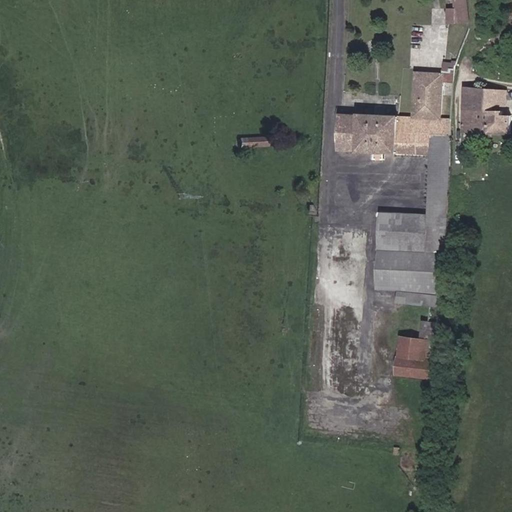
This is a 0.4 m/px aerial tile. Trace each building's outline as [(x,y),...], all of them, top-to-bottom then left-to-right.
[(469,22),(467,0),(455,0),(458,23),(469,22)] [(442,119),(444,82),(454,83),(455,69),(456,66),(457,64),(453,63),(444,62),(444,75),(417,73),(415,117),(442,119)] [(511,134),(511,121),(511,116),(504,116),(504,112),(494,111),(494,106),(495,90),(465,88),(463,132),(486,133),(490,133),(511,134)] [(505,106),(505,100),(507,100),(507,91),(495,90),(494,106),(505,106)] [(399,153),(400,117),(342,114),(340,151),(359,151),(359,152),(399,153)] [(446,252),(451,135),(451,119),(442,119),(415,117),(400,117),(399,153),(432,154),(430,216),(381,213),(378,289),(441,295),(446,252)] [(269,145),(268,137),(241,139),(242,147),(269,145)] [(440,307),(441,296),(400,291),(398,302),(440,307)] [(437,341),(439,323),(424,322),(422,339),(437,341)] [(432,379),(434,354),(435,354),(437,341),(422,339),(401,337),(397,374),(432,379)] [(420,511),(423,486),(414,485),(411,511),(420,511)]
